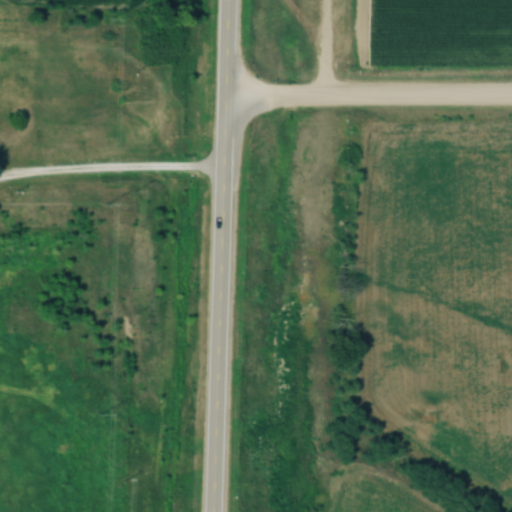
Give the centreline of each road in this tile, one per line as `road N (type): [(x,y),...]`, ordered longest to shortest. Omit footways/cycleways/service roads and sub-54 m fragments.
road 1 (primary): [(209,511),(224,0)]
road 2 (tertiary): [(222,96),(511,96)]
